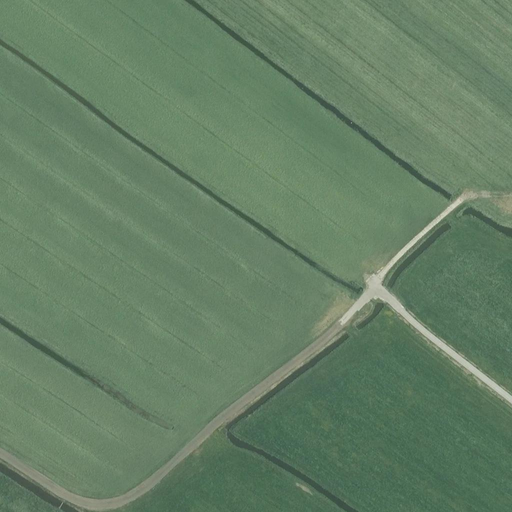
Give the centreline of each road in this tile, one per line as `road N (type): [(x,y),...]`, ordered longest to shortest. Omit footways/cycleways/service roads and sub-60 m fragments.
road 1 (track): [(0,454),(104,510),(303,355),(377,286)]
road 2 (track): [(511,402),(377,286),(381,273),(468,193),(405,133)]
